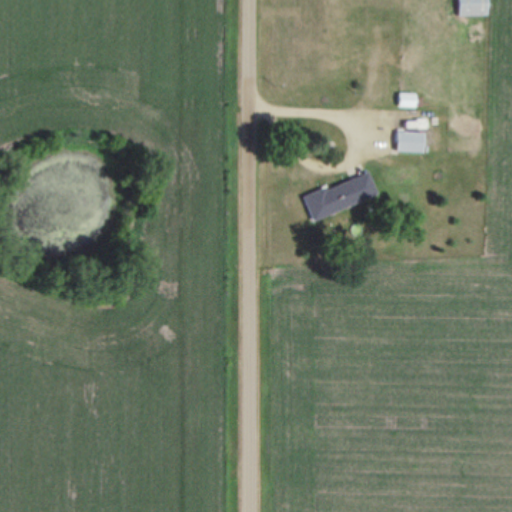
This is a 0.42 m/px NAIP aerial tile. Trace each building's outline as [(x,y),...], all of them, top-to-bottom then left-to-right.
[(488,15),(487,0),(457,0),(458,14),(488,15)] [(415,106),(415,93),(398,93),(398,106),(415,106)] [(472,158),(483,158),(483,123),(472,123),(472,158)] [(423,131),(396,131),(396,151),(423,151),(423,131)] [(451,153),(464,153),(464,134),(451,134),(451,153)] [(377,195),(369,171),(302,194),(311,219),(377,195)]
